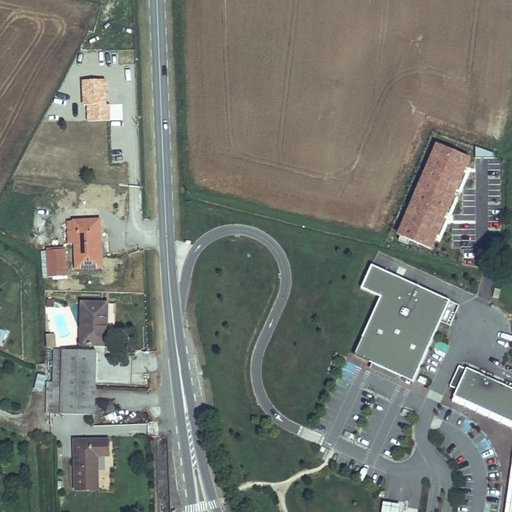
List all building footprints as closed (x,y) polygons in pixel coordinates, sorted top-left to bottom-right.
[(12,240),(18,230),(12,226),(6,237),(12,240)] [(16,246),(23,233),(18,230),(12,240),(10,243),(16,246)] [(101,282),(101,235),(72,235),(72,245),(77,245),(76,282),(101,282)] [(67,289),(67,262),(50,262),(49,289),(67,289)] [(414,381),(451,298),(373,264),(363,287),(383,295),(356,355),(414,381)] [(492,297),(499,298),(502,289),(495,287),(492,297)] [(452,300),(443,321),(451,324),(460,304),(452,300)] [(82,355),(105,357),(110,315),(84,313),(82,337),(84,338),(82,355)] [(0,344),(4,346),(10,331),(0,327),(0,328),(0,344)] [(48,347),(56,346),(56,333),(48,333),(48,347)] [(58,359),(55,391),(96,395),(100,363),(58,359)] [(511,511),(511,387),(468,368),(455,395),(511,421),(511,511)] [(37,373),(35,389),(43,390),(46,375),(37,373)] [(96,395),(55,391),(52,424),(93,428),(96,395)] [(109,449),(74,450),(75,475),(77,475),(78,501),(99,500),(98,465),(110,465),(109,449)] [(393,503),(384,502),(382,511),(400,511),(402,504),(393,503)]
